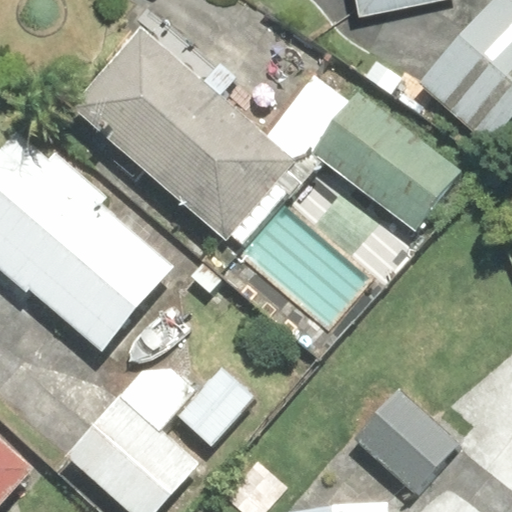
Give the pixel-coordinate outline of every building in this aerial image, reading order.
[(456,0),(377,0),(379,9),(456,0)] [(511,0),(508,0),(437,83),(499,135),(511,119),(511,0)] [(299,165),(149,37),(84,112),(235,240),(299,165)] [(477,166),(375,92),(329,156),(431,230),(477,166)] [(0,168),(0,257),(122,352),(195,259),(30,131),(0,168)] [(172,360),(82,456),(141,511),(175,511),(222,462),(177,420),(205,390),(172,360)] [(472,434),(404,378),(360,432),(427,487),(472,434)] [(0,511),(9,511),(49,466),(0,424),(0,511)]
